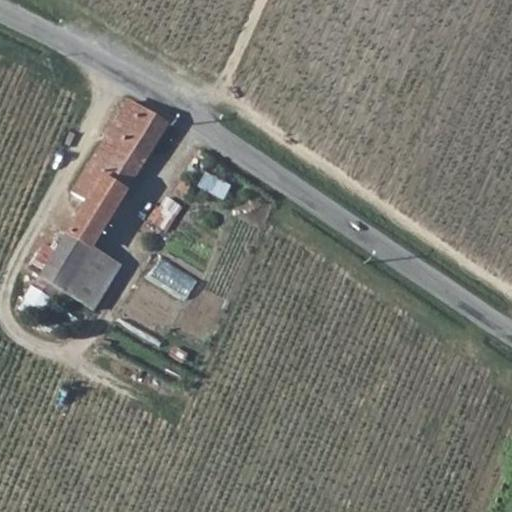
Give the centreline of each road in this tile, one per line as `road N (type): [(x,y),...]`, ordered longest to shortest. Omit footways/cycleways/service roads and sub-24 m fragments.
road 1 (unclassified): [(0,11),(101,61),(511,333)]
road 2 (track): [(511,289),(221,86),(261,0)]
